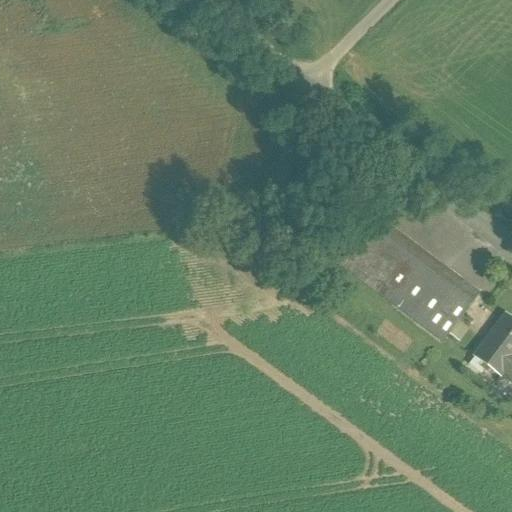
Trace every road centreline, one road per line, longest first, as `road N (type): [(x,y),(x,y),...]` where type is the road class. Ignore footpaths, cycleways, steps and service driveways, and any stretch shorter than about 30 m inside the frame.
road 1 (unclassified): [(511,256),(191,0)]
road 2 (unknown): [(307,92),(396,0)]
